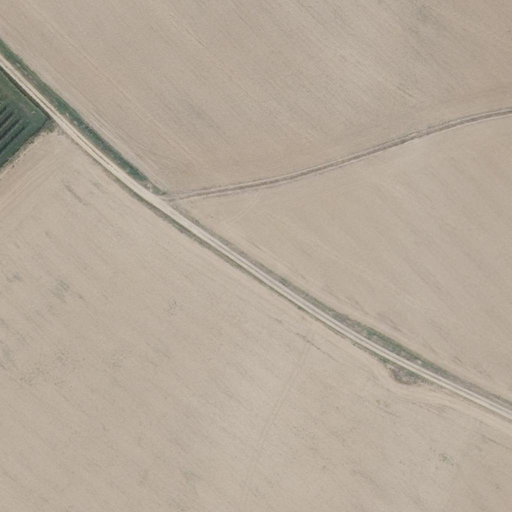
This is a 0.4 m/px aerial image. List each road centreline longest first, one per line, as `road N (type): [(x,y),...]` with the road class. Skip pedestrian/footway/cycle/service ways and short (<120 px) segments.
road 1 (track): [(0,61),(157,205),(316,311),(511,415)]
road 2 (track): [(157,205),(305,177),(511,114)]
